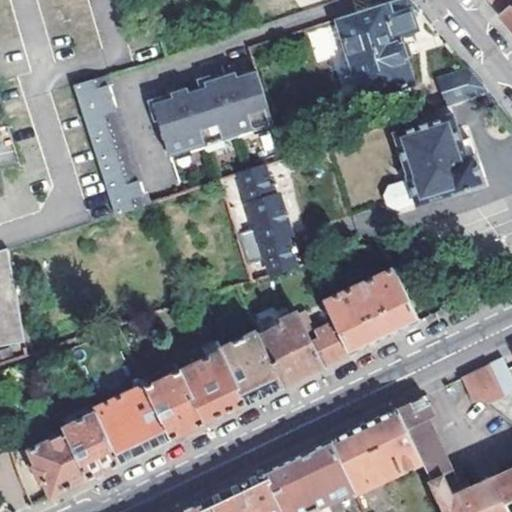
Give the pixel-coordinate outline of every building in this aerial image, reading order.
[(409,0),(391,0),(336,18),(359,93),(384,85),(386,92),(409,84),(395,37),(416,30),(410,18),(419,11),(409,0)] [(511,0),(487,0),(511,29),(511,0)] [(486,92),(467,68),(438,79),(445,106),(486,92)] [(271,124),(255,72),(152,105),(168,157),(271,124)] [(108,77),(77,86),(118,212),(149,202),(108,77)] [(457,141),(449,115),(392,134),(407,178),(387,185),(382,194),(386,206),(395,211),(415,204),(416,206),(450,194),(451,196),(484,185),(473,154),(462,158),(457,141)] [(462,158),(473,154),(468,138),(457,141),(462,158)] [(262,165),(239,173),(270,274),(293,266),(284,238),(290,236),(277,195),(271,196),(262,165)] [(8,248),(0,250),(0,364),(27,356),(8,248)] [(394,269),(325,303),(334,322),(350,355),(359,350),(419,321),(394,269)] [(293,382),(350,355),(334,322),(316,330),(311,321),(302,325),(296,312),(276,323),(278,328),(259,337),(283,387),(293,382)] [(283,387),(259,337),(256,331),(220,350),(221,353),(246,404),(254,401),(283,387)] [(205,351),(208,359),(221,353),(220,350),(217,345),(205,351)] [(246,404),(221,353),(208,359),(181,372),(206,424),(225,415),(246,404)] [(511,376),(505,357),(489,365),(503,396),(511,391),(511,376)] [(489,365),(462,378),(474,402),(480,399),(487,404),(503,396),(489,365)] [(181,436),(206,424),(181,372),(147,388),(172,440),(181,436)] [(172,440),(147,388),(145,386),(94,410),(95,413),(120,465),(130,460),(172,440)] [(511,391),(503,396),(487,404),(511,423),(511,391)] [(427,394),(398,408),(422,461),(445,511),(511,511),(508,504),(511,502),(511,468),(463,490),(431,418),(436,416),(427,394)] [(343,435),(332,440),(356,490),(357,493),(422,461),(398,408),(343,435)] [(63,429),(66,435),(88,480),(96,477),(120,465),(95,413),(63,429)] [(0,454),(10,452),(0,424),(0,454)] [(88,480),(66,435),(31,452),(37,466),(33,468),(39,482),(43,480),(52,498),(58,495),(88,480)] [(277,466),(266,472),(285,511),(309,511),(356,490),(332,440),(277,466)] [(212,497),(201,503),(205,511),(285,511),(266,472),(212,497)] [(205,511),(201,503),(181,511),(205,511)]
